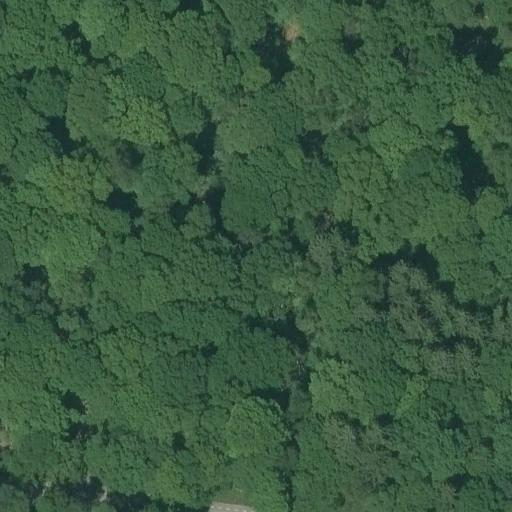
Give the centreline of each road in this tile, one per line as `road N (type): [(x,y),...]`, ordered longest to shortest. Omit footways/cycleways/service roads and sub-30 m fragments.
road 1 (tertiary): [(0,489),(184,511)]
road 2 (unknown): [(511,68),(416,36),(376,0)]
